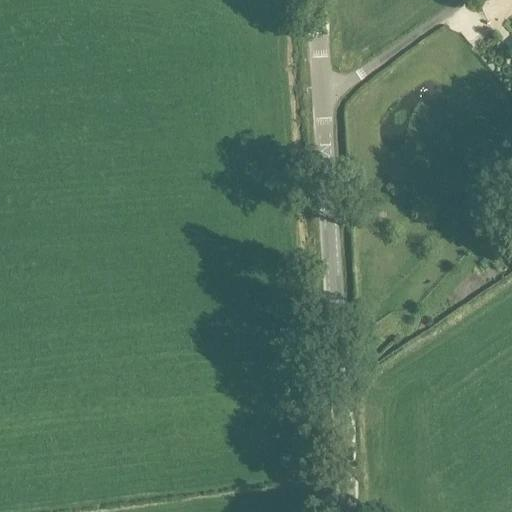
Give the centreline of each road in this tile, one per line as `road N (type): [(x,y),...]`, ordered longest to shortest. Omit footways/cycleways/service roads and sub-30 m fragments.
road 1 (tertiary): [(348,511),(323,101)]
road 2 (unclassified): [(323,101),(463,0)]
